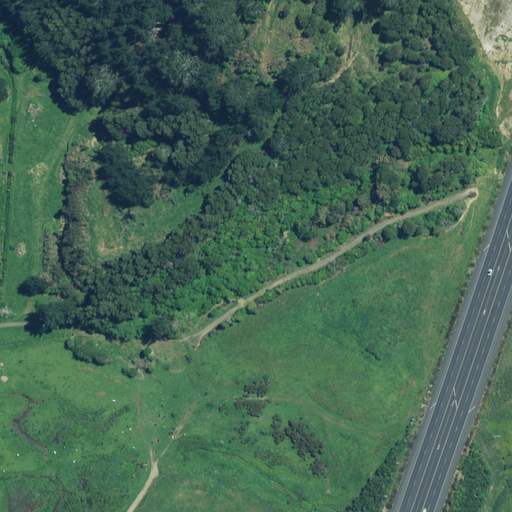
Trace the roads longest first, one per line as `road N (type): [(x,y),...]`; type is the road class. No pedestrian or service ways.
road 1 (unclassified): [(0,325),(48,325),(125,342),(190,338),(386,221),(476,188)]
road 2 (motorway): [(405,511),(511,193)]
road 3 (motorway): [(511,261),(428,511)]
